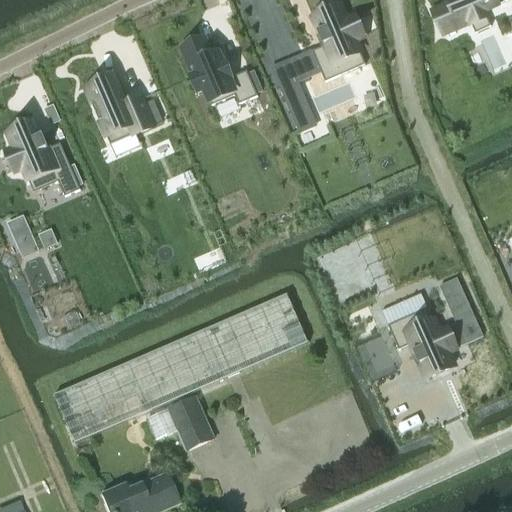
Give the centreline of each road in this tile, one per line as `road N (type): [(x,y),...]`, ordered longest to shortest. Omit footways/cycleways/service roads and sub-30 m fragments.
road 1 (unknown): [(291,511),(274,471),(277,455),(306,434),(511,340)]
road 2 (tertiary): [(352,511),(511,440)]
road 3 (residential): [(142,0),(0,68)]
